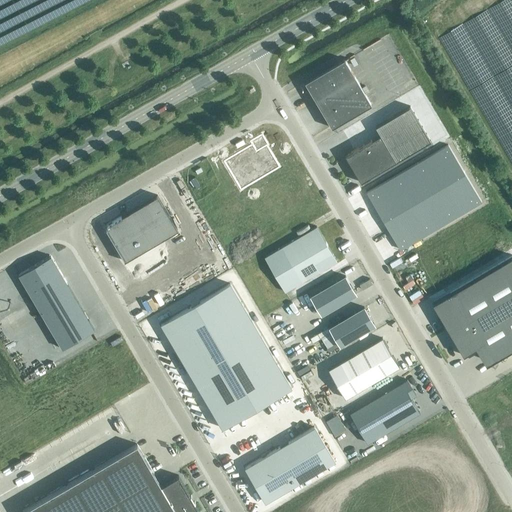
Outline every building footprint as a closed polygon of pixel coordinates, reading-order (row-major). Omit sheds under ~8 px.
[(345,60),(344,59),(305,82),(308,87),(323,113),(331,128),(334,126),(371,105),(345,60)] [(252,144),(223,160),(240,190),(280,168),(267,145),(268,145),(262,134),(251,140),(252,144)] [(344,155),(359,182),(395,161),(379,134),(344,155)] [(448,145),(367,192),(400,249),(481,202),(448,145)] [(110,228),(109,233),(127,264),(180,233),(161,199),(110,228)] [(337,261),(316,226),(264,257),(284,292),(337,261)] [(51,255),(18,274),(62,348),(94,329),(51,255)] [(511,255),(432,302),(463,355),(476,348),(480,345),(490,362),(511,349),(511,255)] [(345,276),(310,296),(321,314),(356,293),(345,276)] [(292,387),(230,283),(161,325),(223,428),(292,387)] [(328,328),(339,346),(373,326),(363,308),(328,328)] [(383,338),(328,369),(345,398),(399,366),(383,338)] [(416,394),(407,380),(350,413),(367,443),(420,412),(411,397),(416,394)] [(314,426),(245,467),(265,502),(335,461),(314,426)] [(190,495),(178,475),(161,485),(137,444),(22,510),(23,511),(199,511),(194,503),(195,502),(195,501),(194,502),(190,496),(191,495),(190,495)]
